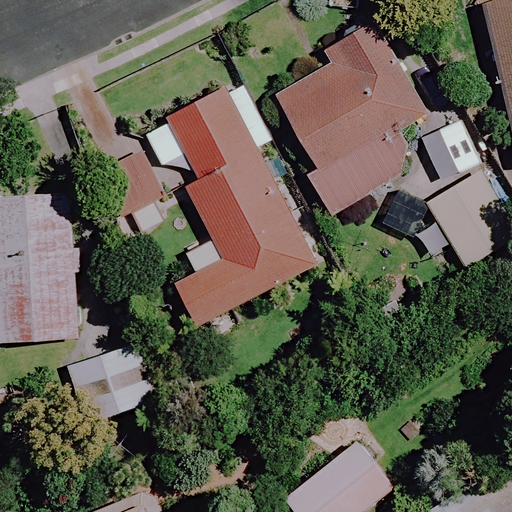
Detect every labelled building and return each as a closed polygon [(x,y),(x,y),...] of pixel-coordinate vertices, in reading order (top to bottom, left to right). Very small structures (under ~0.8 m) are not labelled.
[(511,0),(492,0),(486,1),(511,131),(511,0)] [(432,113),(380,25),(325,58),(330,67),(275,99),(317,170),(307,176),(333,218),(452,147),(432,113)] [(272,144),(243,84),(142,133),(163,175),(178,168),(224,262),(176,285),(197,328),(319,269),(261,149),(272,144)] [(511,223),(478,170),(424,205),(466,272),(511,243),(511,223)] [(79,197),(0,199),(0,344),(83,342),(79,197)] [(395,265),(346,294),(371,336),(419,307),(395,265)] [(117,351),(68,367),(87,425),(136,409),(117,351)] [(364,440),(283,500),(292,511),(363,511),(398,486),(364,440)] [(482,511),(463,489),(434,511),(482,511)]
